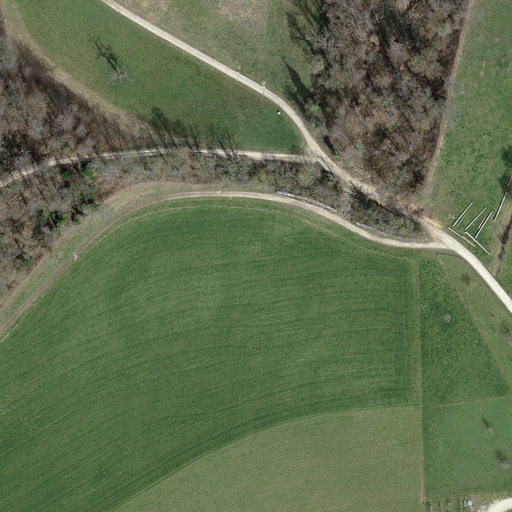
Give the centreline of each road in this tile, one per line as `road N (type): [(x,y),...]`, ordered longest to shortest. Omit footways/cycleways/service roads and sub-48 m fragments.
road 1 (track): [(0,333),(142,207),(178,197),(297,204),(392,245),(464,251)]
road 2 (track): [(0,184),(63,161),(186,149),(306,158),(326,167)]
road 3 (track): [(326,167),(284,109),(260,91),(103,0)]
road 4 (track): [(511,309),(464,251),(326,167)]
